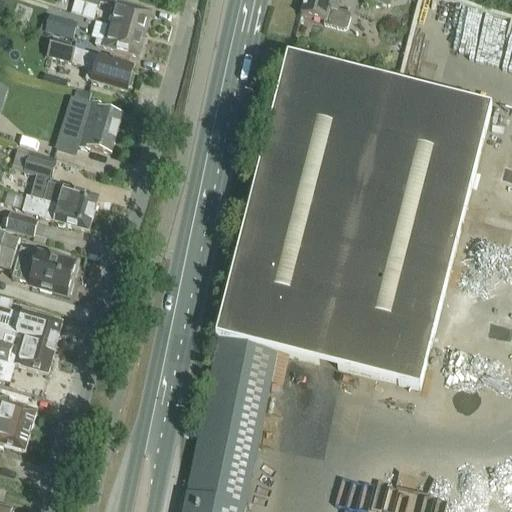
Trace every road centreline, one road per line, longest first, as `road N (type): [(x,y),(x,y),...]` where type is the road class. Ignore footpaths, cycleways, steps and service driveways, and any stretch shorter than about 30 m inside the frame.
road 1 (residential): [(51,511),(196,0)]
road 2 (primary): [(232,0),(122,511)]
road 3 (primary): [(152,511),(256,0)]
road 4 (unknown): [(511,255),(455,502)]
